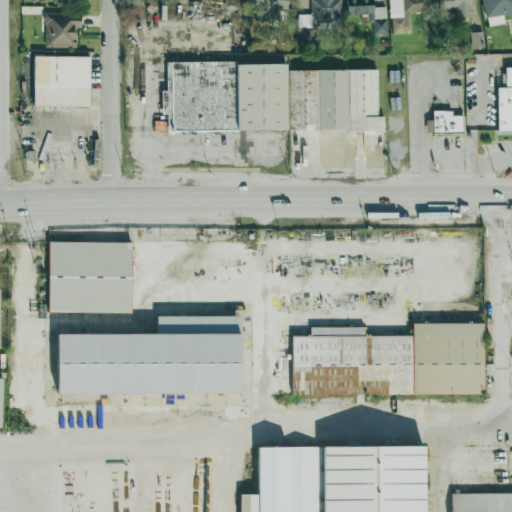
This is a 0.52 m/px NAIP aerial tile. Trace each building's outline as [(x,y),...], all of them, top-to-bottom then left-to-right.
[(287,0),(254,0),(253,21),(271,22),(272,8),(287,9),(287,0)] [(298,14),(297,43),(313,43),(314,30),(341,30),(340,0),(310,0),(310,14),(298,14)] [(373,34),(386,34),(386,7),(373,7),(372,0),(346,0),(347,15),(367,15),(367,23),(373,23),(373,34)] [(389,0),(390,33),(411,33),(410,13),(430,12),(429,0),(389,0)] [(471,18),(470,0),(438,0),(439,8),(454,8),(455,18),(471,18)] [(511,13),(511,0),(482,0),(486,26),(504,24),(503,15),(511,13)] [(45,48),(75,47),(74,27),(81,27),(80,13),(44,14),(45,48)] [(483,32),(470,32),(470,48),(483,48),(483,32)] [(33,106),(89,106),(89,57),(33,56),(33,106)] [(287,130),(286,62),(166,64),(167,91),(161,91),(161,115),(167,115),(167,131),(287,130)] [(511,67),(505,68),(505,88),(497,88),(497,131),(511,130),(511,67)] [(289,130),(383,131),(383,117),(377,116),(377,71),(289,70),(289,130)] [(463,116),(452,115),(452,111),(433,110),(432,135),(463,136),(463,116)] [(131,313),(131,243),(49,242),(48,312),(131,313)] [(57,393),(239,394),(239,316),(156,316),(156,334),(57,334),(57,393)] [(482,395),(483,323),(412,323),(412,336),(364,336),(364,327),(310,327),(310,336),(291,336),(291,394),(482,395)] [(423,511),(423,446),(257,448),(257,495),(239,495),(239,511),(423,511)] [(451,511),(511,511),(511,493),(451,493),(451,511)]
